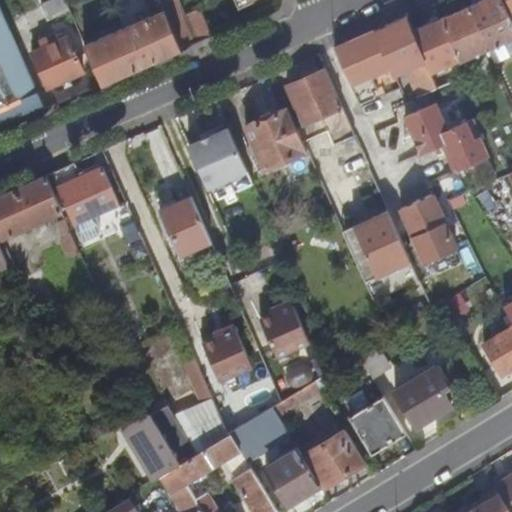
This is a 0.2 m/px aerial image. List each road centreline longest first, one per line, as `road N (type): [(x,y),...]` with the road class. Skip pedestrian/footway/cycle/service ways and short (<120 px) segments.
road 1 (residential): [(0,161),(329,21)]
road 2 (unknown): [(319,45),(392,200)]
road 3 (residential): [(511,422),(365,511)]
